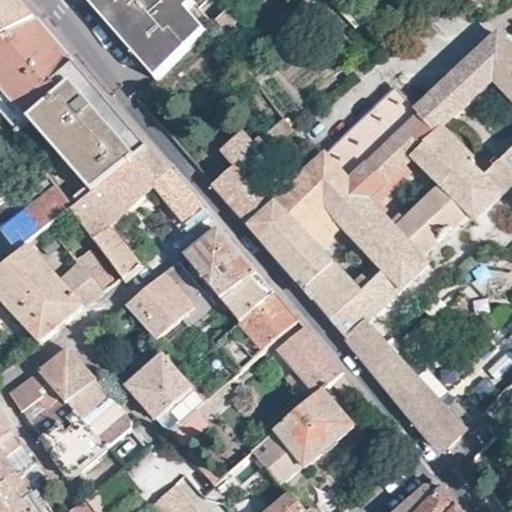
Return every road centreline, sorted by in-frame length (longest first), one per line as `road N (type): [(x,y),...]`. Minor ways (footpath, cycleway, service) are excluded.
road 1 (residential): [(221,216),(433,459)]
road 2 (residential): [(0,390),(221,216)]
road 3 (residential): [(43,0),(221,216)]
